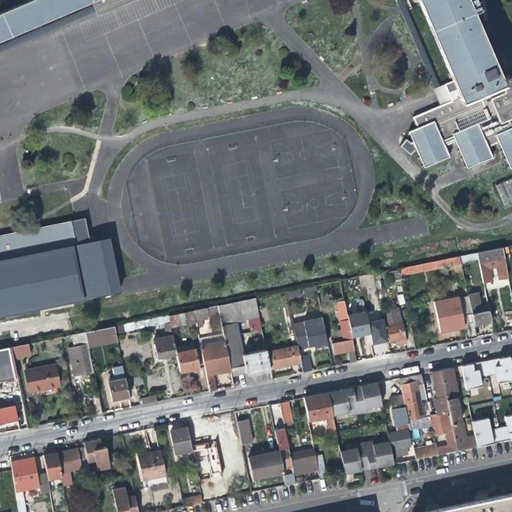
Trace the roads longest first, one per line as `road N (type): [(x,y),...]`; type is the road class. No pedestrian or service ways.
road 1 (residential): [(0,447),(511,342)]
road 2 (unknown): [(338,85),(467,215),(511,212)]
road 3 (residential): [(384,490),(511,464)]
